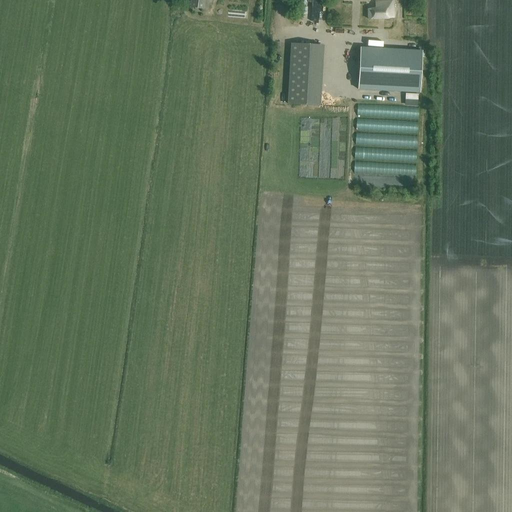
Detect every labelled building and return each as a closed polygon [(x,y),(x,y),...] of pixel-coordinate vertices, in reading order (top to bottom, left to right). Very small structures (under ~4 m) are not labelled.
[(370,9),(367,9),(367,21),(388,21),(388,18),(393,17),(393,0),(375,0),(375,9),(370,9)] [(348,58),(352,53),(336,42),(332,47),(348,58)] [(322,46),(291,45),(288,104),(319,106),(322,46)] [(421,53),(361,49),(359,91),(419,94),(421,53)] [(418,107),(358,105),(355,174),(416,176),(418,107)]
